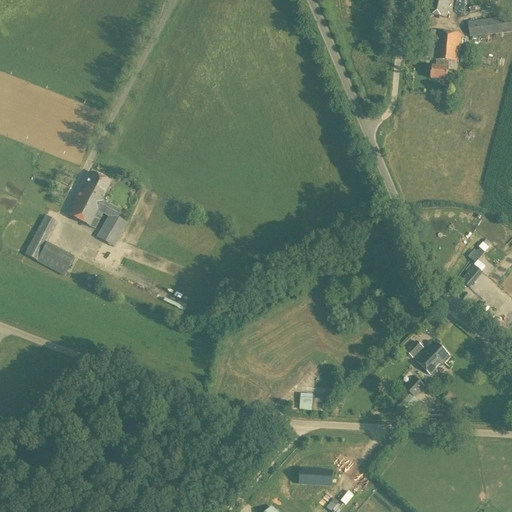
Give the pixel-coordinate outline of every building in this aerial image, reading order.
[(447,18),(450,0),(429,0),(427,14),(447,18)] [(470,38),(511,33),(511,17),(468,22),(470,38)] [(448,69),(449,62),(458,63),(461,35),(425,31),(422,58),(436,59),(436,61),(435,67),(434,67),(432,79),(449,81),(450,69),(448,69)] [(108,217),(98,238),(115,247),(128,223),(119,218),(123,211),(104,201),(113,183),(92,173),(83,190),(82,189),(69,215),(96,229),(104,215),(108,217)] [(45,215),(24,255),(36,261),(57,222),(45,215)] [(65,253),(55,271),(64,276),(74,258),(65,253)] [(469,287),(482,271),(474,265),(461,281),(469,287)] [(423,349),(416,342),(406,352),(412,359),(423,349)] [(418,361),(431,375),(450,356),(437,342),(418,361)] [(426,386),(416,377),(405,388),(415,397),(426,386)] [(418,402),(410,394),(401,404),(409,411),(418,402)] [(312,411),(313,400),(301,399),(300,409),(312,411)] [(303,480),(302,485),(310,485),(333,487),(334,473),(303,471),(303,480)] [(326,509),(331,511),(336,511),(341,503),(332,498),(326,509)]
